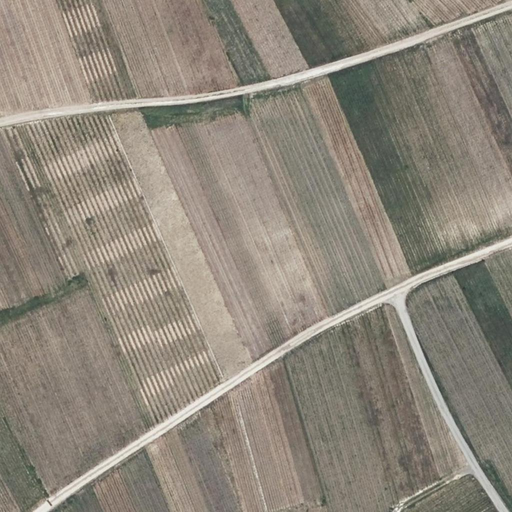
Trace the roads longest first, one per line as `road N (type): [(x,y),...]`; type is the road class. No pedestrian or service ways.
road 1 (track): [(39,511),(303,337),(511,243)]
road 2 (track): [(511,3),(284,80),(0,123)]
road 3 (unclassified): [(396,292),(478,473),(504,511)]
